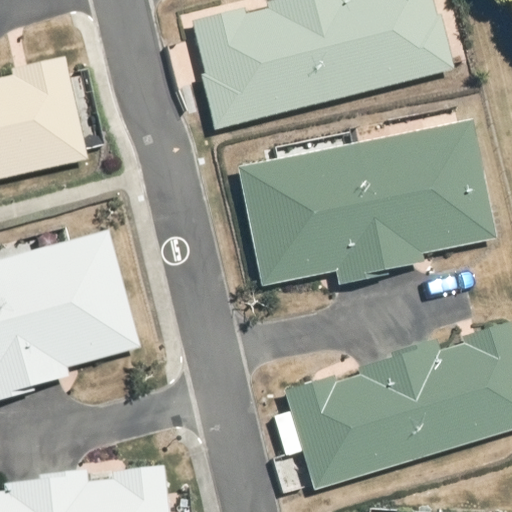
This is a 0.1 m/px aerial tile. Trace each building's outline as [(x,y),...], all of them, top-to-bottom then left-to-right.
[(217,0),(209,2),(232,99),(455,45),(444,0),(217,0)] [(0,29),(0,144),(101,122),(77,13),(0,29)] [(501,203),(478,99),(236,152),(259,256),(501,203)] [(120,200),(0,232),(0,361),(152,321),(120,200)] [(308,457),(511,406),(511,316),(287,372),(308,457)] [(0,511),(187,511),(186,497),(175,499),(172,464),(130,468),(131,477),(94,480),(93,463),(10,471),(12,490),(0,490),(0,511)] [(511,511),(511,506),(321,498),(320,511),(511,511)]
